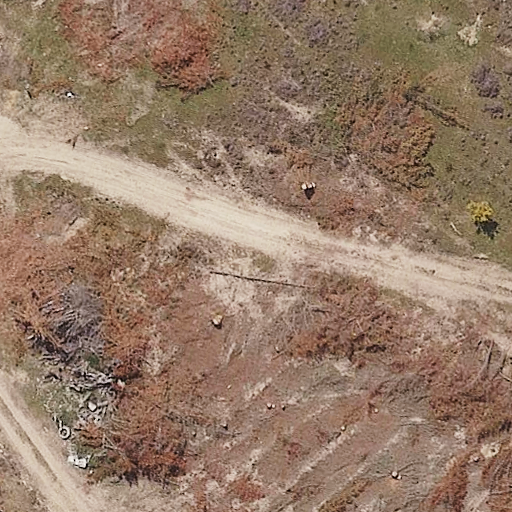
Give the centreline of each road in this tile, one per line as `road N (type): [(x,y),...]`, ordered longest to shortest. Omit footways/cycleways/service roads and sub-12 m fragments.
road 1 (track): [(0,141),(45,130),(409,283),(511,295)]
road 2 (track): [(122,511),(0,371)]
